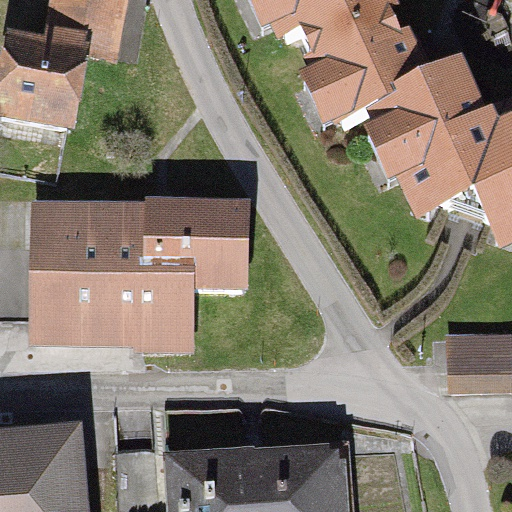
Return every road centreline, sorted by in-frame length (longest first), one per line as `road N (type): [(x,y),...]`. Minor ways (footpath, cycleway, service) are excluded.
road 1 (residential): [(383,387),(215,108),(172,0)]
road 2 (residential): [(383,387),(0,393)]
road 3 (residential): [(472,511),(445,435),(383,387)]
